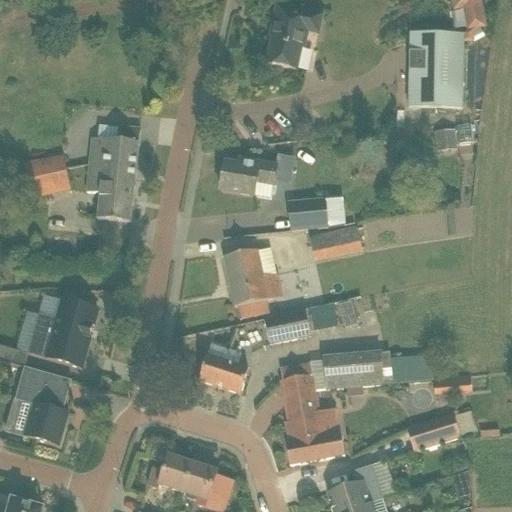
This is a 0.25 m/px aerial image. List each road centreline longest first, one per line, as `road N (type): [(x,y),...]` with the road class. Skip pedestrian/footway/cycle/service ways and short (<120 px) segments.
road 1 (unclassified): [(129,410),(218,0)]
road 2 (residential): [(273,511),(241,440),(129,410)]
